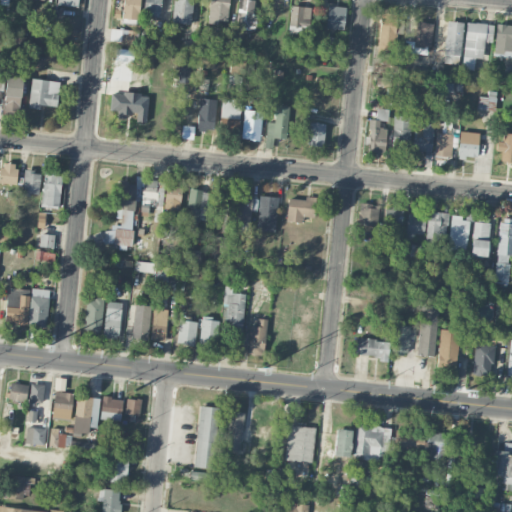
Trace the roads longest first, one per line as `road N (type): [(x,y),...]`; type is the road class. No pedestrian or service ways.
road 1 (residential): [(511,194),(0,137)]
road 2 (tertiary): [(511,409),(0,352)]
road 3 (residential): [(367,0),(326,390)]
road 4 (residential): [(101,0),(62,359)]
road 5 (residential): [(167,372),(152,511)]
